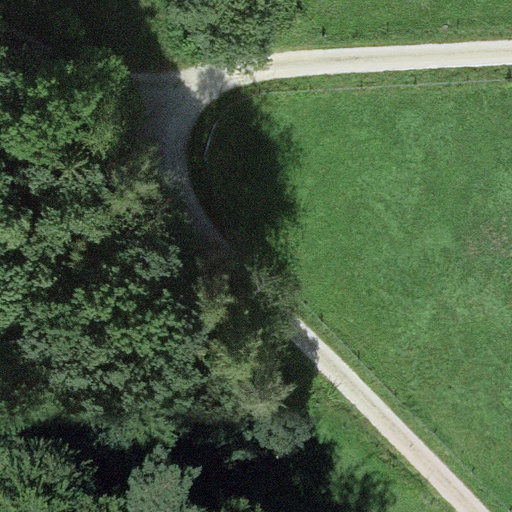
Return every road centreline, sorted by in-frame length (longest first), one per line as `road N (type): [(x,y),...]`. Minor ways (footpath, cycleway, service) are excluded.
road 1 (track): [(481,511),(216,256),(92,85)]
road 2 (track): [(511,56),(92,85)]
